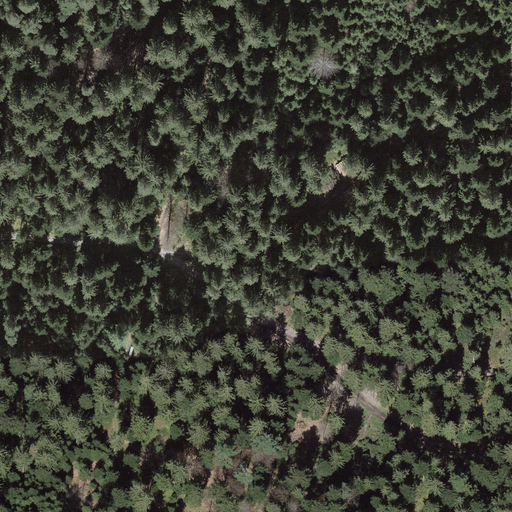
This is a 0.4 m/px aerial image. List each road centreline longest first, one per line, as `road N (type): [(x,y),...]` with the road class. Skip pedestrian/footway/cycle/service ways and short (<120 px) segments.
road 1 (track): [(202,0),(206,81),(155,249),(215,254),(332,195),(511,68)]
road 2 (track): [(0,236),(135,243),(292,334),(413,370),(511,374)]
road 3 (track): [(292,334),(332,381),(409,433),(511,455)]
road 4 (track): [(0,182),(175,0)]
